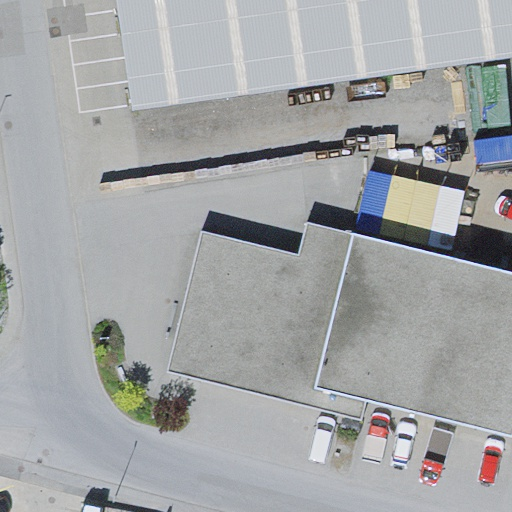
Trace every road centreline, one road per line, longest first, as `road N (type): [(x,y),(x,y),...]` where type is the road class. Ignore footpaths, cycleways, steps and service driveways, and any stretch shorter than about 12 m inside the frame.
road 1 (residential): [(100,439),(32,0)]
road 2 (residential): [(100,439),(362,511)]
